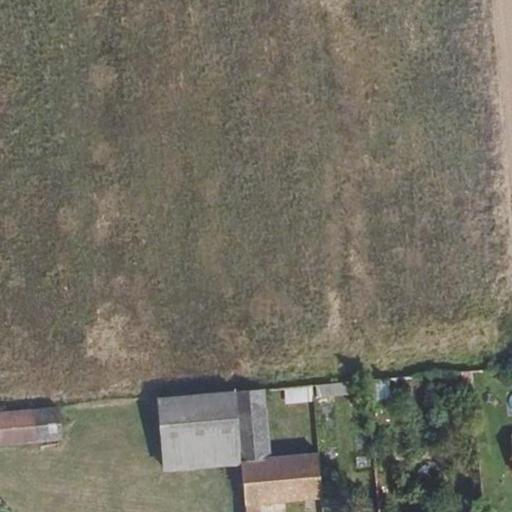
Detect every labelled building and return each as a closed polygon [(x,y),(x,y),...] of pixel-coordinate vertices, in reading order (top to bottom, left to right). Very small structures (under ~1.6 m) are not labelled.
[(340,389),(339,376),(307,380),(308,392),(340,389)] [(308,392),(307,380),(273,384),(274,399),(309,396),(308,392)] [(260,447),(254,386),(228,389),(233,449),(260,447)] [(233,449),(228,389),(172,395),(174,474),(235,468),(233,449)] [(174,474),(172,395),(153,397),(163,475),(174,474)] [(0,441),(60,435),(58,406),(0,412),(0,441)] [(316,487),(313,443),(260,447),(233,449),(235,468),(238,511),(255,511),(253,492),(316,487)]
